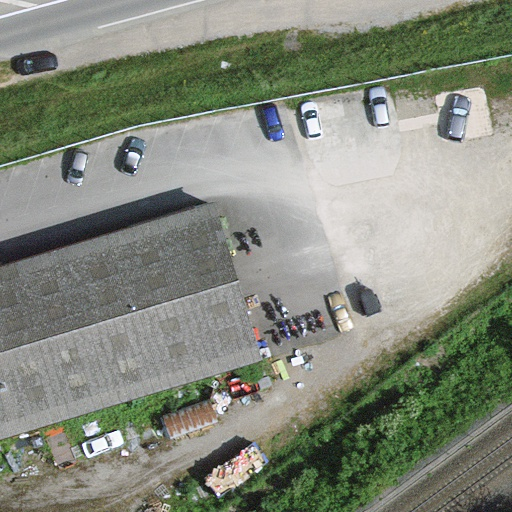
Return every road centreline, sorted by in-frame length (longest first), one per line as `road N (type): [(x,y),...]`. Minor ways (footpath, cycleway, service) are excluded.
road 1 (unknown): [(0,504),(32,495),(307,339)]
road 2 (unknown): [(259,164),(383,157)]
